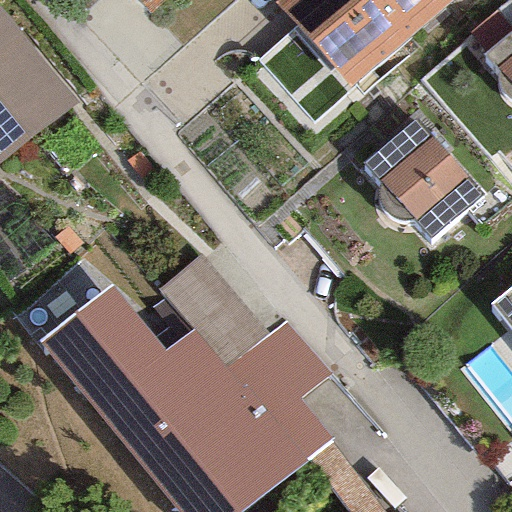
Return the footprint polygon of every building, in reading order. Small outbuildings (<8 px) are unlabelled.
[(136,0),(149,14),(165,0),(136,0)] [(349,86),(451,0),(278,0),(274,3),(349,86)] [(0,162),(75,102),(0,9),(0,162)] [(511,27),(480,55),(498,76),(498,80),(499,85),(500,91),(504,95),(507,99),(511,101),(511,27)] [(430,239),(484,195),(413,120),(362,165),(380,184),(377,187),(377,190),(376,196),(377,202),(380,209),(384,214),(388,216),(395,220),(401,221),(407,221),(412,220),(430,239)] [(265,334),(197,254),(156,289),(191,331),(223,369),(265,334)] [(328,376),(284,320),(265,334),(223,369),(191,331),(164,353),(111,286),(40,341),(175,511),(238,511),(307,459),(329,441),(297,400),(328,376)] [(511,288),(490,306),(511,334),(511,288)] [(383,511),(329,441),(307,459),(348,511),(383,511)]
